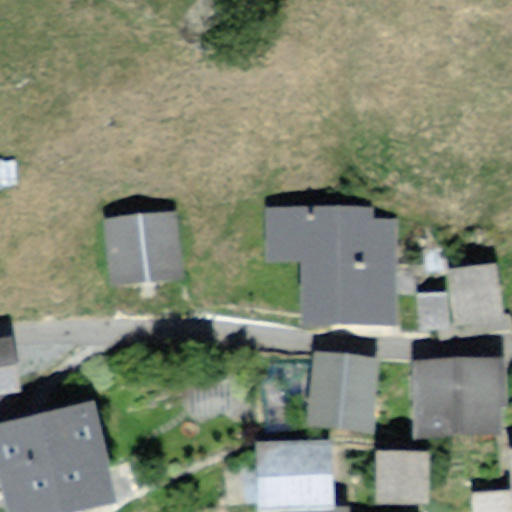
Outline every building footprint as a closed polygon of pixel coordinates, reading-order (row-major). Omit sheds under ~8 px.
[(393,212),(260,208),(259,263),(295,264),(293,312),(390,315),(393,212)] [(177,221),(100,224),(104,299),(180,296),(177,221)] [(14,346),(0,347),(0,404),(18,403),(14,346)] [(377,363),(297,356),(290,432),(370,439),(377,363)] [(491,365),(405,366),(406,443),(492,442),(491,365)] [(115,511),(97,410),(0,428),(0,511),(115,511)] [(327,511),(329,453),(252,451),(249,511),(327,511)] [(422,452),(371,453),(373,508),(423,507),(422,452)] [(506,511),(506,491),(470,492),(470,511),(506,511)]
